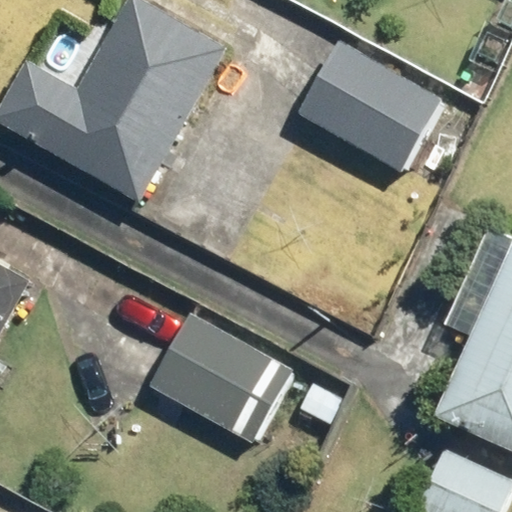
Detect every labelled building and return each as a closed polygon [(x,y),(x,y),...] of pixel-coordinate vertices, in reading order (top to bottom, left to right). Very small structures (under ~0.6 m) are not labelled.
[(47,59),(12,119),(159,203),(248,48),(163,0),(147,0),(97,87),(47,59)] [(356,39),(312,113),(418,175),(461,100),(356,39)] [(511,225),(506,223),(463,320),(489,331),(452,412),(511,438),(511,225)] [(0,362),(48,277),(0,250),(0,362)] [(307,367),(204,310),(163,383),(266,440),(307,367)] [(360,393),(319,370),(296,410),(337,434),(360,393)] [(511,511),(511,471),(457,446),(428,510),(432,511),(511,511)]
